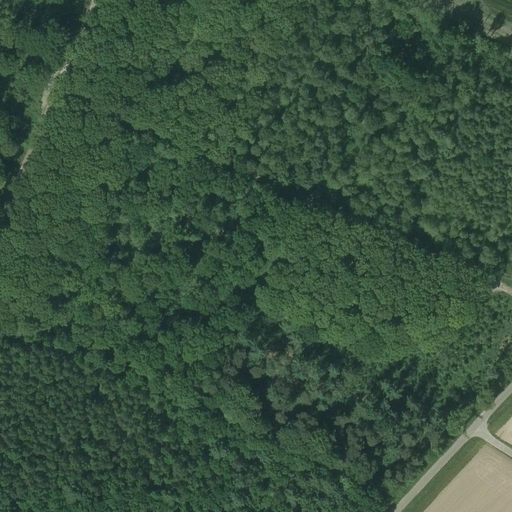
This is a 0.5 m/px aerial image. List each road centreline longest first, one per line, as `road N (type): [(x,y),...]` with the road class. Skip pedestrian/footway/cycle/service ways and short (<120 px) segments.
road 1 (track): [(60,84),(511,293)]
road 2 (track): [(0,224),(96,0)]
